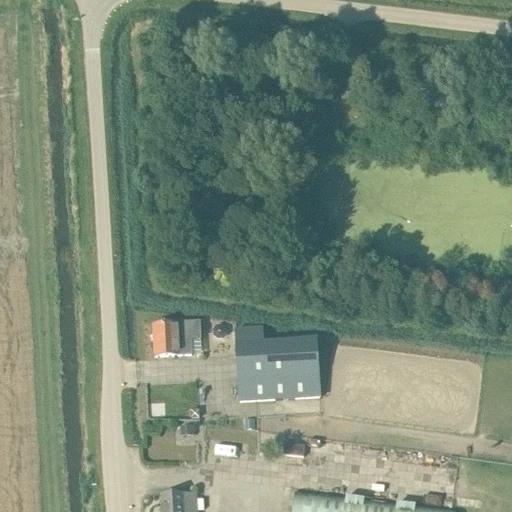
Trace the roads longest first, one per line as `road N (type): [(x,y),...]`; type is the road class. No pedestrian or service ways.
road 1 (unclassified): [(118,511),(88,0)]
road 2 (unclassified): [(273,0),(511,29)]
